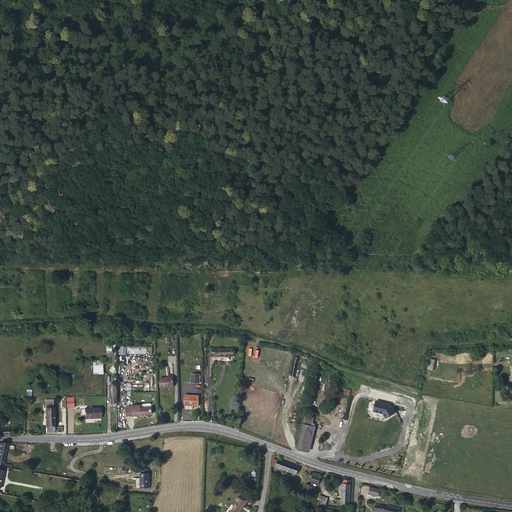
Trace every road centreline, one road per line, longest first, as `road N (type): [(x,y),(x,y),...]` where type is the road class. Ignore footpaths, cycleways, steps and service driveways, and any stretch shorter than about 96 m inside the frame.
road 1 (tertiary): [(270,446),(188,428),(0,440)]
road 2 (tertiary): [(511,506),(407,489),(270,446)]
